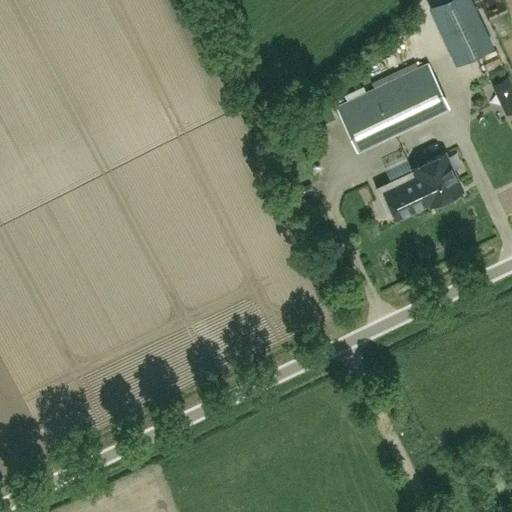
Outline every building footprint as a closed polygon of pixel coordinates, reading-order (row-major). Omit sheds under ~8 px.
[(455,61),(492,44),(470,0),(444,0),(430,7),(455,61)] [(427,62),(373,88),(391,126),(445,100),(427,62)] [(506,76),(493,83),(497,91),(510,85),(506,76)] [(391,126),(373,88),(337,105),(355,143),(391,126)] [(274,134),(286,159),(295,154),(287,137),(302,125),(295,116),(274,134)] [(412,167),(412,168),(375,186),(387,212),(393,209),(396,217),(428,202),(429,204),(462,188),(445,151),(412,167)] [(310,183),(301,187),(304,193),(312,189),(310,183)]
